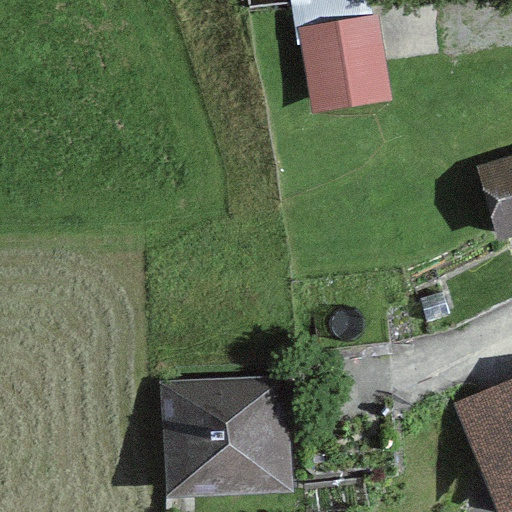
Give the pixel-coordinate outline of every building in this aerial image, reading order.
[(308,0),(244,0),(245,8),(309,3),(308,0)] [(371,23),(292,37),(306,122),(386,109),(371,23)] [(511,156),(468,170),(490,245),(511,238),(511,156)] [(271,382),(152,389),(159,505),(278,498),(271,382)] [(511,511),(511,384),(446,411),(487,511),(511,511)]
